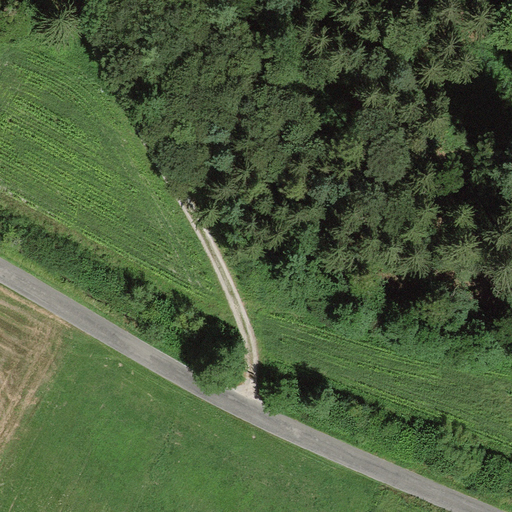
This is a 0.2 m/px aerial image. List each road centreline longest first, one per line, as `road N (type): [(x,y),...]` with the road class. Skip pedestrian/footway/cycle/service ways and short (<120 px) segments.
road 1 (unclassified): [(476,511),(232,406),(0,271)]
road 2 (track): [(65,0),(214,259),(248,352),(249,371),(232,406)]
